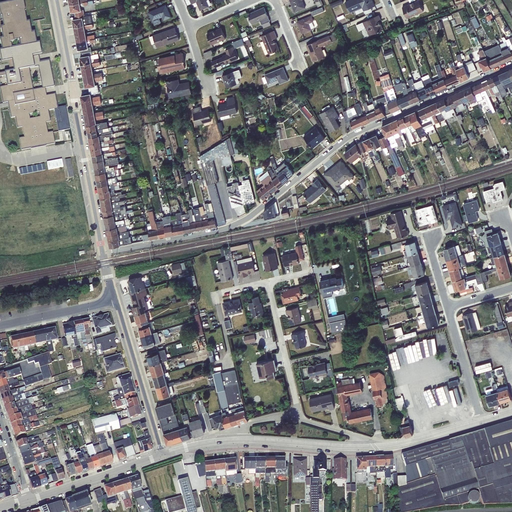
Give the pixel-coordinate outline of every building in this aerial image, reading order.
[(39,43),(36,43),(34,32),(31,33),(29,22),(26,22),(25,12),(22,0),(0,4),(0,14),(1,17),(3,27),(0,27),(3,38),(0,38),(0,41),(2,50),(0,50),(0,56),(1,63),(8,61),(10,71),(0,73),(0,79),(1,79),(1,77),(5,76),(7,86),(0,87),(0,89),(3,103),(8,102),(11,118),(15,117),(17,128),(22,127),(24,138),(19,139),(21,150),(30,149),(31,150),(46,147),(46,146),(55,144),(53,132),(48,133),(46,123),(51,122),(48,111),(54,110),(58,132),(68,130),(63,107),(58,108),(55,94),(46,96),(45,88),(54,87),(49,60),(40,62),(39,55),(41,55),(39,43)] [(92,0),(89,1),(70,4),(72,12),(75,11),(76,15),(84,13),(84,10),(81,10),(81,6),(94,3),(93,0),(92,0)] [(206,0),(190,0),(192,3),(197,1),(200,10),(209,6),(206,0)] [(290,0),(295,11),(306,7),(302,0),(290,0)] [(372,0),(349,0),(345,2),(350,13),(355,11),(356,13),(364,10),(371,7),(375,6),(372,0)] [(417,0),(402,7),(407,18),(424,11),(418,0),(417,0)] [(166,5),(148,12),(152,21),(153,21),(154,25),(161,22),(160,18),(162,17),(164,20),(171,17),(166,5)] [(264,7),(248,14),(253,24),(261,20),(262,24),(270,21),(264,7)] [(323,7),(311,11),(313,16),(325,11),(323,7)] [(382,18),(386,17),(385,8),(375,10),(376,15),(381,14),(382,18)] [(84,13),(76,15),(76,19),(73,19),(75,27),(93,24),(91,15),(85,17),(84,13)] [(379,15),(363,22),(366,28),(369,35),(383,29),(379,20),(381,20),(381,19),(379,15)] [(312,16),(297,21),(302,33),(312,29),(315,27),(312,22),(314,21),(312,16)] [(476,17),(471,19),(476,28),(480,26),(476,17)] [(366,28),(363,22),(356,25),(359,31),(366,28)] [(93,24),(75,27),(76,34),(86,32),(86,29),(94,27),(93,26),(94,26),(94,24),(93,24)] [(455,27),(458,34),(463,31),(463,32),(468,30),(466,25),(461,28),(460,25),(455,27)] [(157,47),(180,39),(177,33),(175,27),(153,35),(150,37),(152,44),(156,43),(157,47)] [(221,28),(207,34),(212,44),(226,38),(221,28)] [(260,37),(262,37),(267,49),(268,53),(268,54),(279,49),(274,38),(277,37),(274,30),(259,36),(260,37)] [(86,32),(76,34),(77,42),(96,38),(95,35),(87,37),(86,32)] [(318,40),(307,45),(313,61),(326,56),(322,46),(333,42),(332,41),(337,39),(335,33),(330,35),(318,40)] [(413,33),(406,35),(409,43),(410,43),(412,48),(419,46),(417,41),(416,41),(413,33)] [(473,33),(470,35),(472,38),(473,38),(477,46),(480,44),(477,36),(475,37),(473,33)] [(248,36),(243,38),(244,41),(245,41),(248,47),(252,46),(250,41),(251,41),(250,39),(249,39),(248,36)] [(506,40),(506,39),(505,36),(497,40),(499,44),(506,41),(506,40)] [(96,38),(77,42),(79,50),(82,49),(83,53),(92,51),(91,47),(89,47),(88,43),(96,42),(96,38)] [(242,38),(233,42),(235,48),(244,44),(242,38)] [(511,58),(511,53),(506,41),(499,44),(502,51),(503,54),(506,61),(511,58)] [(502,51),(499,44),(484,51),(491,68),(506,61),(503,54),(500,55),(499,52),(502,51)] [(223,57),(212,61),(214,67),(222,64),(223,68),(231,64),(230,62),(238,59),(235,50),(234,46),(225,50),(227,53),(222,55),(223,57)] [(491,68),(484,51),(483,49),(478,51),(480,55),(482,59),(479,60),(481,67),(483,66),(484,71),(491,68)] [(212,50),(203,52),(205,58),(214,56),(212,50)] [(92,51),(83,53),(83,56),(80,57),(82,65),(100,61),(98,53),(93,54),(92,51)] [(183,53),(159,58),(160,64),(158,64),(160,73),(185,68),(184,62),(185,62),(185,60),(184,60),(183,53)] [(459,54),(459,53),(457,54),(457,55),(456,55),(458,61),(458,64),(455,66),(461,81),(469,78),(463,62),(462,59),(460,56),(459,54)] [(472,60),(464,63),(469,73),(477,69),(472,60)] [(100,61),(82,65),(83,72),(93,70),(93,66),(101,65),(100,61)] [(448,87),(461,81),(455,66),(453,62),(449,64),(453,75),(447,78),(444,69),(442,70),(448,87)] [(437,92),(448,87),(442,70),(439,64),(435,65),(440,77),(432,80),(437,92)] [(283,67),(265,75),(265,76),(262,77),(265,83),(268,82),(268,84),(278,80),(280,83),(289,80),(283,67)] [(240,69),(222,75),(227,87),(237,84),(237,83),(240,83),(238,78),(242,77),(240,69)] [(93,70),(83,72),(85,79),(103,76),(102,72),(94,74),(93,70)] [(500,73),(499,74),(505,88),(509,86),(511,92),(511,91),(511,76),(509,70),(508,70),(500,73)] [(401,108),(397,99),(389,73),(380,77),(387,96),(392,112),(401,108)] [(499,74),(492,77),(496,85),(500,84),(503,90),(499,92),(501,95),(501,97),(508,94),(505,88),(499,74)] [(103,76),(85,79),(86,87),(89,87),(90,90),(99,88),(98,84),(96,85),(95,81),(104,80),(103,76)] [(437,92),(432,80),(431,77),(423,81),(429,96),(437,92)] [(492,77),(488,79),(496,97),(501,95),(499,92),(496,85),(492,77)] [(421,99),(414,83),(413,78),(407,80),(409,84),(411,87),(407,89),(413,103),(421,99)] [(179,79),(167,81),(170,98),(186,95),(187,98),(191,97),(191,94),(192,93),(189,81),(180,83),(179,79)] [(429,96),(423,81),(422,79),(414,83),(421,99),(429,96)] [(488,79),(482,81),(489,96),(491,95),(493,98),(494,98),(495,100),(496,99),(496,97),(488,79)] [(482,81),(471,86),(477,100),(480,106),(481,105),(480,103),(482,102),(481,100),(487,98),(487,100),(493,112),(496,111),(489,96),(482,81)] [(413,103),(407,89),(405,82),(403,83),(402,82),(395,85),(397,91),(402,89),(405,96),(397,99),(401,108),(413,103)] [(460,91),(464,101),(465,103),(470,101),(471,104),(477,100),(471,86),(460,91)] [(99,88),(90,90),(90,94),(81,95),(83,103),(101,100),(101,96),(92,98),(92,94),(99,92),(99,88)] [(449,96),(448,97),(453,108),(458,106),(457,104),(458,104),(463,102),(464,101),(460,91),(454,94),(449,96)] [(301,94),(292,99),(294,102),(295,102),(299,99),(303,97),(301,94)] [(392,112),(387,96),(373,100),(374,103),(375,107),(380,117),(392,112)] [(228,103),(218,105),(221,116),(222,119),(230,117),(230,114),(238,112),(235,97),(227,99),(228,103)] [(448,97),(437,102),(445,119),(454,115),(453,113),(455,111),(453,108),(448,97)] [(101,100),(83,103),(84,110),(94,108),(94,105),(102,103),(101,100)] [(375,107),(374,103),(368,105),(366,101),(363,103),(367,113),(371,121),(380,117),(375,107)] [(437,102),(431,104),(439,122),(445,119),(437,102)] [(371,121),(367,113),(364,114),(359,103),(356,104),(356,106),(355,107),(363,125),(371,121)] [(431,104),(425,107),(433,124),(436,123),(437,127),(441,125),(439,122),(431,104)] [(329,105),(322,109),(323,111),(320,113),(330,132),(340,126),(336,119),(339,117),(333,106),(331,107),(329,105)] [(200,106),(192,109),(197,125),(212,121),(208,109),(202,111),(200,106)] [(301,108),(309,119),(313,116),(312,116),(313,115),(306,107),(305,107),(304,106),(301,108)] [(363,125),(355,107),(344,111),(345,123),(350,121),(354,129),(363,125)] [(425,107),(416,111),(426,133),(427,134),(428,133),(427,132),(435,128),(433,124),(425,107)] [(94,108),(84,110),(86,118),(104,114),(103,111),(95,112),(94,108)] [(410,114),(409,114),(417,131),(419,137),(421,136),(426,133),(416,111),(410,114)] [(104,118),(104,114),(86,118),(87,125),(97,123),(97,120),(104,118)] [(409,114),(404,116),(414,139),(417,138),(415,132),(417,131),(409,114)] [(404,116),(398,119),(404,131),(406,130),(411,142),(415,141),(414,139),(404,116)] [(483,118),(477,120),(480,127),(486,124),(483,118)] [(398,119),(389,123),(397,142),(399,145),(401,150),(405,148),(399,136),(403,134),(402,132),(404,131),(398,119)] [(97,123),(87,125),(88,131),(109,127),(107,121),(97,123)] [(386,135),(382,137),(390,154),(400,175),(404,174),(393,147),(391,145),(397,142),(389,123),(382,126),(386,135)] [(316,126),(304,136),(313,147),(325,138),(316,126)] [(109,127),(88,131),(89,137),(111,133),(113,133),(112,129),(109,130),(109,127)] [(473,131),(467,133),(470,140),(476,138),(473,131)] [(111,133),(89,137),(90,143),(111,139),(110,137),(112,136),(111,133)] [(370,137),(375,148),(382,145),(383,147),(386,155),(390,154),(382,137),(379,138),(377,134),(370,137)] [(229,138),(227,139),(231,154),(235,153),(239,152),(235,137),(231,138),(231,137),(229,138)] [(370,137),(363,140),(371,157),(375,155),(377,160),(380,159),(376,150),(375,148),(370,137)] [(113,139),(111,139),(90,143),(92,149),(110,145),(109,143),(114,142),(113,139)] [(224,141),(214,147),(216,158),(221,157),(223,166),(233,163),(231,154),(227,139),(224,141)] [(361,147),(359,148),(362,154),(365,161),(366,161),(372,159),(371,157),(363,140),(359,142),(361,147)] [(359,148),(356,143),(345,153),(352,162),(362,154),(359,148)] [(110,147),(110,145),(92,149),(93,155),(116,151),(115,146),(110,147)] [(200,156),(208,184),(215,182),(218,181),(212,159),(216,158),(214,147),(200,156)] [(116,155),(116,151),(93,155),(94,161),(108,159),(107,155),(113,154),(113,155),(116,155)] [(118,157),(108,159),(94,161),(95,168),(109,165),(120,163),(118,157)] [(62,159),(47,162),(48,170),(63,167),(62,159)] [(71,159),(65,159),(69,178),(74,177),(71,159)] [(276,171),(284,183),(289,179),(289,178),(294,174),(284,162),(275,169),(276,171)] [(337,163),(332,167),(346,184),(350,181),(350,180),(354,176),(342,162),(338,165),(337,163)] [(44,164),(19,169),(21,175),(45,170),(44,164)] [(109,165),(95,168),(96,174),(119,169),(118,165),(110,167),(109,165)] [(393,166),(388,168),(391,175),(396,173),(393,166)] [(346,184),(332,167),(328,171),(329,173),(325,176),(337,190),(341,187),(342,187),(346,184)] [(272,179),(279,187),(284,183),(276,171),(274,172),(271,168),(268,169),(268,171),(272,179)] [(119,169),(96,174),(98,180),(116,176),(121,175),(120,169),(119,169)] [(264,184),(257,190),(263,198),(269,193),(270,195),(279,187),(272,179),(268,171),(260,178),(261,179),(260,180),(264,184)] [(117,182),(116,176),(98,180),(99,186),(117,182)] [(239,185),(244,204),(255,201),(249,178),(242,180),(243,184),(239,185)] [(318,179),(312,184),(314,185),(303,194),(311,203),(327,190),(318,179)] [(233,185),(228,186),(233,207),(244,204),(239,185),(238,181),(233,183),(233,185)] [(494,188),(483,191),(487,202),(493,200),(493,202),(503,199),(501,190),(506,189),(503,181),(493,184),(494,188)] [(99,186),(100,192),(114,189),(120,188),(119,185),(120,185),(119,182),(117,182),(99,186)] [(215,182),(208,184),(218,221),(225,220),(215,182)] [(100,192),(101,198),(122,194),(122,191),(115,192),(114,189),(100,192)] [(449,193),(447,194),(448,197),(454,195),(455,197),(454,197),(455,200),(456,200),(458,200),(456,192),(449,194),(449,193)] [(101,198),(102,204),(121,201),(120,197),(126,196),(126,193),(122,194),(101,198)] [(102,204),(103,210),(121,207),(121,204),(126,203),(125,200),(121,201),(102,204)] [(477,200),(463,204),(466,214),(463,215),(465,221),(468,220),(469,222),(478,220),(476,211),(480,209),(477,200)] [(276,201),(264,211),(266,218),(280,215),(276,201)] [(208,202),(205,203),(207,210),(211,227),(217,226),(212,202),(209,203),(208,202)] [(456,202),(443,206),(447,219),(451,218),(454,227),(463,224),(456,202)] [(433,204),(416,209),(420,225),(437,220),(433,204)] [(103,210),(105,217),(126,212),(127,212),(126,206),(121,207),(103,210)] [(186,232),(192,231),(186,206),(185,206),(186,214),(182,215),(186,232)] [(192,231),(198,230),(195,214),(193,214),(192,209),(189,209),(188,206),(186,206),(192,231)] [(211,227),(207,210),(204,211),(203,206),(199,207),(200,207),(205,229),(211,227)] [(205,229),(200,207),(193,209),(195,214),(198,230),(205,229)] [(411,207),(403,209),(404,216),(413,214),(411,207)] [(159,238),(155,222),(153,208),(148,209),(151,223),(147,223),(151,239),(159,238)] [(401,210),(390,213),(392,218),(387,219),(390,229),(395,228),(398,238),(409,234),(408,230),(406,230),(404,225),(405,225),(401,210)] [(105,217),(106,223),(128,219),(126,212),(105,217)] [(174,235),(186,232),(182,215),(181,212),(176,213),(177,215),(171,216),(171,215),(170,215),(174,235)] [(167,236),(174,235),(170,215),(163,217),(163,220),(167,236)] [(106,223),(107,229),(126,225),(126,222),(131,221),(131,218),(128,219),(106,223)] [(159,238),(167,236),(163,220),(155,222),(159,238)] [(107,229),(108,235),(127,231),(126,227),(130,226),(130,224),(126,225),(107,229)] [(490,246),(502,242),(498,232),(494,234),(492,228),(485,231),(485,233),(480,238),(484,242),(486,247),(488,247),(490,246)] [(108,235),(109,241),(128,237),(130,237),(129,231),(127,231),(108,235)] [(128,237),(109,241),(111,247),(129,244),(128,237)] [(415,241),(405,244),(407,250),(404,250),(406,256),(407,255),(418,252),(415,241)] [(248,243),(231,246),(232,251),(249,247),(250,252),(254,251),(252,242),(252,243),(251,242),(248,242),(248,243)] [(494,256),(505,253),(502,242),(490,246),(490,247),(491,246),(494,256)] [(296,252),(282,255),(285,266),(300,263),(299,260),(304,259),(300,244),(295,246),(296,252)] [(446,259),(462,255),(459,244),(446,248),(446,251),(444,252),(446,259)] [(390,245),(380,248),(382,254),(392,251),(390,245)] [(230,247),(220,249),(222,255),(226,254),(227,260),(229,260),(233,259),(230,247)] [(279,268),(275,252),(274,253),(263,255),(262,255),(266,271),(267,270),(278,268),(279,268)] [(421,263),(418,252),(407,255),(409,260),(407,261),(409,267),(421,263)] [(494,268),(508,264),(505,253),(494,256),(493,257),(491,258),(494,268)] [(463,254),(462,255),(446,259),(450,270),(462,266),(467,265),(463,254)] [(236,260),(234,261),(238,277),(241,276),(248,275),(248,273),(255,271),(252,257),(237,260),(238,264),(237,264),(236,260)] [(233,278),(229,260),(227,260),(218,262),(222,281),(233,278)] [(180,262),(172,264),(175,274),(183,272),(183,271),(187,270),(185,262),(181,263),(180,262)] [(425,274),(421,263),(409,267),(407,267),(410,278),(425,274)] [(494,268),(480,273),(483,282),(488,280),(486,274),(493,272),(492,271),(498,269),(501,278),(511,275),(508,264),(494,268)] [(380,265),(371,268),(373,275),(382,273),(380,265)] [(462,266),(450,270),(453,281),(465,277),(462,266)] [(480,273),(475,274),(478,284),(483,282),(480,273)] [(485,290),(483,282),(478,284),(475,274),(469,276),(470,280),(465,282),(466,287),(461,289),(462,290),(469,288),(469,286),(468,284),(475,282),(477,285),(481,291),(485,290)] [(195,275),(186,277),(189,287),(197,284),(195,275)] [(141,276),(129,280),(131,288),(129,288),(130,292),(146,288),(144,281),(143,282),(141,276)] [(381,276),(373,278),(375,285),(383,283),(381,276)] [(465,277),(453,281),(455,291),(461,289),(466,287),(465,282),(470,280),(469,276),(465,277)] [(336,277),(320,281),(324,298),(333,295),(332,290),(344,287),(342,277),(336,278),(336,277)] [(418,295),(430,292),(427,281),(415,284),(418,295)] [(284,295),(283,295),(284,302),(299,299),(298,297),(302,296),(300,287),(289,290),(289,288),(283,290),(284,293),(284,295)] [(462,290),(459,291),(461,295),(474,291),(472,287),(469,288),(462,290)] [(146,288),(130,292),(134,306),(133,306),(135,314),(146,311),(146,309),(149,308),(147,301),(146,301),(145,295),(148,294),(146,288)] [(421,306),(433,303),(430,292),(418,295),(421,306)] [(284,295),(284,293),(281,294),(283,304),(299,300),(299,299),(284,302),(283,295),(284,295)] [(252,316),(257,315),(258,316),(264,314),(261,302),(260,303),(259,295),(253,297),(254,301),(249,302),(252,316)] [(316,299),(307,301),(309,308),(318,306),(316,299)] [(229,302),(224,303),(227,315),(242,312),(239,300),(234,301),(234,302),(229,303),(229,302)] [(497,302),(493,303),(499,322),(497,323),(498,329),(504,327),(497,302)] [(417,316),(418,319),(436,313),(433,303),(421,306),(423,311),(421,312),(422,314),(417,316)] [(298,307),(286,310),(287,314),(288,314),(291,324),(302,321),(298,307)] [(195,314),(200,335),(204,334),(198,308),(194,309),(195,314)] [(146,311),(135,314),(138,326),(149,322),(146,311)] [(476,312),(463,315),(468,332),(481,328),(476,312)] [(436,313),(418,319),(420,323),(426,321),(427,327),(439,323),(436,313)] [(96,318),(92,319),(93,321),(97,335),(102,333),(101,330),(106,329),(106,327),(108,326),(111,325),(108,314),(96,318)] [(345,314),(329,317),(330,325),(331,324),(333,332),(347,329),(345,314)] [(90,328),(88,320),(82,321),(87,344),(92,343),(92,340),(91,340),(88,328),(90,328)] [(149,322),(138,326),(142,336),(153,333),(151,328),(154,328),(153,323),(155,322),(155,320),(149,322)] [(87,344),(82,321),(73,323),(77,340),(81,339),(82,345),(87,344)] [(77,340),(73,323),(67,324),(62,325),(65,338),(71,337),(72,340),(73,340),(74,345),(71,346),(72,350),(79,348),(77,340)] [(399,335),(396,338),(396,337),(386,340),(387,343),(417,335),(416,331),(404,334),(402,326),(394,329),(396,336),(399,335)] [(55,328),(44,331),(46,343),(48,353),(52,352),(53,352),(54,351),(51,342),(57,340),(55,328)] [(271,328),(259,330),(260,335),(264,334),(265,337),(273,336),(271,328)] [(46,343),(44,331),(33,333),(35,345),(46,343)] [(153,333),(142,336),(145,347),(161,342),(158,331),(153,333)] [(305,331),(292,334),(293,339),(294,338),(296,348),(307,345),(304,335),(305,335),(305,331)] [(35,345),(33,333),(21,335),(26,355),(27,360),(37,356),(36,353),(28,356),(27,352),(29,352),(27,347),(35,345)] [(95,340),(93,340),(96,351),(97,350),(96,346),(100,345),(102,352),(116,348),(113,339),(115,339),(114,334),(95,340)] [(255,334),(244,336),(246,344),(256,341),(255,334)] [(26,355),(21,335),(11,338),(13,350),(18,349),(19,352),(21,352),(21,356),(26,355)] [(153,352),(147,354),(150,365),(162,362),(168,359),(165,349),(158,351),(158,353),(153,354),(153,352)] [(37,356),(27,360),(28,364),(34,362),(35,364),(38,363),(41,374),(43,380),(51,378),(47,365),(52,364),(48,353),(37,356)] [(120,355),(103,360),(105,366),(104,367),(106,373),(124,368),(120,355)] [(274,359),(256,363),(260,377),(268,375),(268,378),(275,376),(274,370),(275,370),(275,368),(276,368),(274,359)] [(162,362),(150,365),(154,376),(167,372),(165,366),(163,366),(162,362)] [(309,366),(309,367),(309,368),(308,368),(308,369),(308,370),(308,371),(309,372),(309,373),(309,374),(310,374),(311,375),(311,377),(314,376),(318,378),(320,375),(328,373),(328,376),(333,375),(330,363),(326,364),(325,362),(309,366)] [(477,365),(478,371),(493,368),(492,362),(477,365)] [(3,372),(0,373),(0,381),(13,377),(21,375),(19,369),(4,373),(3,372)] [(236,369),(226,372),(239,422),(249,419),(236,369)] [(212,370),(207,372),(211,386),(216,385),(212,370)] [(167,372),(154,376),(157,387),(168,383),(166,376),(170,375),(169,371),(167,372)] [(229,407),(221,373),(221,371),(214,373),(222,408),(229,407)] [(370,373),(369,374),(373,390),(375,399),(376,399),(377,406),(383,405),(384,407),(389,406),(387,396),(388,396),(385,375),(379,371),(370,373)] [(206,372),(181,380),(182,382),(193,379),(194,380),(207,376),(206,372)] [(239,422),(226,372),(221,373),(229,407),(222,408),(223,410),(227,426),(239,422)] [(25,386),(43,380),(41,374),(23,380),(25,386)] [(129,374),(116,378),(118,384),(115,385),(117,389),(132,385),(129,374)] [(13,377),(0,381),(0,388),(18,382),(17,379),(14,380),(13,377)] [(168,383),(157,387),(160,397),(171,394),(171,393),(174,393),(172,385),(182,382),(181,379),(168,383)] [(352,379),(342,381),(342,382),(337,383),(345,419),(349,418),(350,422),(373,417),(371,407),(352,411),(349,396),(348,396),(348,395),(363,392),(361,381),(353,383),(352,379)] [(18,382),(0,388),(0,394),(11,391),(11,389),(16,387),(16,386),(19,385),(18,382)] [(497,389),(495,384),(492,385),(493,387),(493,390),(491,390),(492,393),(487,394),(487,395),(490,405),(501,402),(497,389)] [(57,390),(54,391),(55,394),(58,393),(58,394),(71,389),(70,385),(57,389),(57,390)] [(135,396),(132,385),(117,389),(119,396),(113,398),(115,402),(135,396)] [(497,389),(501,402),(511,399),(508,385),(497,389)] [(25,387),(11,391),(0,394),(0,395),(2,401),(24,393),(23,391),(26,391),(25,387)] [(24,393),(2,401),(4,407),(26,399),(24,393)] [(332,393),(310,399),(313,411),(329,407),(330,409),(335,408),(332,393)] [(138,407),(135,396),(115,402),(112,402),(114,407),(116,406),(116,408),(125,405),(127,410),(138,407)] [(26,399),(4,407),(6,413),(31,404),(34,403),(32,397),(26,399)] [(398,410),(406,409),(403,397),(395,398),(398,410)] [(170,415),(175,413),(172,401),(156,406),(160,418),(166,416),(170,415)] [(31,404),(6,413),(8,419),(33,410),(31,404)] [(141,415),(138,407),(127,410),(122,411),(123,415),(126,414),(128,419),(121,421),(120,416),(117,417),(118,422),(119,421),(121,426),(119,427),(120,429),(126,428),(125,425),(131,423),(130,418),(141,415)] [(33,410),(8,419),(10,425),(36,416),(34,410),(33,410)] [(221,428),(227,426),(223,410),(219,411),(220,415),(210,418),(213,428),(213,427),(217,426),(218,426),(220,425),(221,428)] [(103,434),(120,429),(119,427),(118,422),(117,417),(115,413),(91,420),(99,445),(106,465),(113,463),(107,445),(109,444),(108,442),(106,443),(103,434)] [(166,416),(160,418),(168,445),(184,440),(180,428),(175,413),(170,415),(172,421),(168,423),(166,416)] [(180,428),(184,440),(194,436),(190,421),(187,413),(182,415),(186,426),(180,428)] [(36,416),(10,425),(12,431),(31,424),(29,422),(38,419),(36,416)] [(190,421),(194,436),(195,436),(195,435),(199,434),(201,433),(203,432),(205,432),(200,418),(190,421)] [(407,436),(413,434),(409,418),(407,419),(407,420),(404,421),(406,426),(401,427),(402,435),(406,434),(407,436)] [(471,466),(473,474),(511,462),(511,421),(401,454),(405,468),(425,462),(430,460),(464,450),(469,466),(471,466)] [(31,424),(12,431),(14,437),(33,430),(32,428),(40,426),(38,422),(31,424)] [(152,448),(147,431),(143,432),(145,438),(136,441),(140,453),(151,450),(152,448)] [(33,437),(16,442),(18,448),(39,441),(38,438),(34,440),(33,437)] [(130,438),(113,444),(119,461),(135,455),(130,438)] [(39,441),(18,448),(20,454),(42,447),(45,446),(45,444),(44,445),(43,443),(40,444),(39,441)] [(94,469),(100,467),(93,447),(92,444),(88,445),(91,454),(89,455),(94,469)] [(88,471),(94,469),(89,455),(85,445),(84,445),(85,448),(81,450),(82,454),(88,471)] [(100,467),(106,465),(99,445),(93,447),(100,467)] [(42,447),(20,454),(22,460),(41,454),(44,453),(42,447)] [(76,475),(82,473),(75,454),(74,450),(71,451),(74,460),(71,460),(76,475)] [(397,486),(398,511),(409,511),(444,506),(459,505),(469,502),(468,502),(468,501),(467,500),(467,499),(467,498),(467,497),(467,496),(468,495),(468,494),(468,493),(477,489),(482,504),(511,503),(511,462),(473,474),(471,466),(469,466),(464,450),(430,460),(435,477),(427,480),(426,476),(428,475),(425,462),(405,468),(406,476),(397,477),(397,486)] [(69,477),(76,475),(71,460),(69,453),(65,454),(68,462),(65,463),(69,477)] [(82,473),(88,471),(82,454),(80,454),(80,453),(75,454),(82,473)] [(41,454),(22,460),(24,466),(33,463),(43,460),(41,454)] [(392,456),(383,457),(384,479),(390,478),(390,470),(392,470),(392,456)] [(375,457),(365,458),(365,474),(369,473),(369,474),(376,474),(375,457)] [(383,457),(375,457),(376,474),(376,484),(380,484),(380,479),(384,479),(383,457)] [(33,463),(36,472),(41,487),(47,485),(44,475),(41,476),(41,475),(42,474),(41,470),(42,468),(45,467),(45,465),(52,463),(51,459),(50,458),(43,460),(33,463)] [(255,458),(244,458),(244,471),(249,470),(249,474),(255,474),(255,458)] [(265,458),(255,458),(255,474),(255,477),(255,483),(255,487),(259,487),(259,474),(265,474),(265,458)] [(275,458),(265,458),(265,474),(265,483),(269,484),(269,478),(270,478),(270,474),(275,474),(275,458)] [(275,458),(275,474),(275,477),(287,477),(287,465),(283,465),(284,458),(283,458),(275,458)] [(365,458),(356,458),(357,474),(363,474),(365,474),(365,458)] [(235,459),(224,460),(226,476),(234,475),(237,475),(235,459)] [(310,486),(310,511),(318,511),(318,500),(322,501),(321,486),(320,486),(319,478),(321,478),(321,473),(325,473),(325,471),(326,471),(325,459),(314,459),(314,470),(312,470),(312,474),(310,474),(310,478),(310,486)] [(346,459),(334,459),(334,469),(332,469),(332,480),(346,480),(346,459)] [(224,460),(214,462),(216,481),(217,486),(219,494),(222,493),(221,479),(220,476),(226,476),(224,460)] [(306,460),(293,460),(293,477),(306,476),(306,460)] [(58,462),(52,464),(58,481),(64,479),(58,462)] [(214,462),(204,463),(205,476),(207,487),(211,487),(210,481),(216,481),(214,462)] [(200,464),(200,465),(196,466),(199,478),(205,476),(204,463),(195,464),(200,464)] [(0,489),(4,500),(18,495),(15,484),(7,487),(5,482),(3,482),(1,478),(2,478),(1,474),(10,471),(8,466),(0,468),(0,489)] [(29,470),(26,471),(32,489),(33,489),(41,487),(36,472),(30,474),(29,470)] [(237,475),(234,475),(236,484),(242,483),(241,474),(237,475)] [(142,492),(137,476),(127,479),(131,490),(134,500),(143,497),(145,502),(150,509),(150,511),(155,511),(148,489),(142,492)] [(131,490),(127,479),(120,482),(128,508),(132,507),(127,491),(131,490)] [(167,511),(175,511),(185,510),(185,511),(195,511),(195,510),(200,508),(196,492),(191,494),(187,479),(178,481),(182,496),(165,500),(167,511)] [(128,508),(120,482),(112,484),(116,495),(119,494),(120,496),(121,496),(121,497),(121,501),(122,501),(125,509),(128,508)] [(116,495),(112,484),(104,487),(107,495),(103,496),(105,501),(106,505),(118,501),(116,495)] [(105,501),(103,496),(100,488),(93,491),(98,504),(105,501)] [(476,494),(476,493),(475,493),(474,493),(473,492),(472,492),(471,493),(470,493),(469,494),(468,494),(468,495),(467,496),(467,497),(467,498),(467,499),(467,500),(468,501),(468,502),(469,502),(470,503),(471,504),(472,504),(473,504),(474,504),(475,504),(475,503),(476,503),(477,502),(478,501),(478,500),(479,499),(479,498),(479,497),(478,497),(478,496),(478,495),(477,495),(477,494),(476,494)] [(86,493),(71,498),(76,511),(92,506),(91,504),(90,504),(86,493)] [(76,511),(71,498),(61,502),(64,511),(76,511)] [(64,511),(61,502),(53,504),(56,511),(64,511)]
